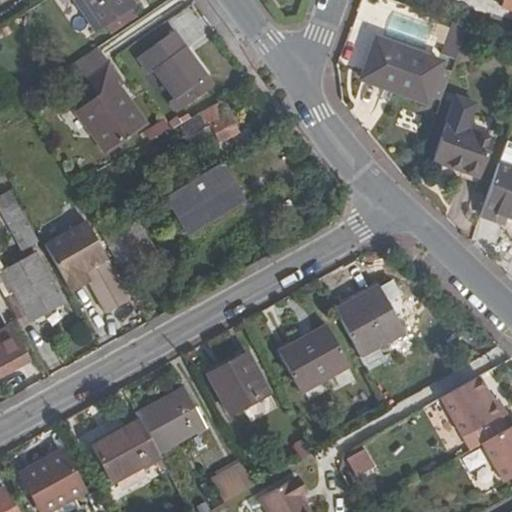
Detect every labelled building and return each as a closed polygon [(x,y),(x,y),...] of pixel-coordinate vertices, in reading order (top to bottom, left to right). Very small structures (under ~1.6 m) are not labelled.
[(140,6),(135,0),(78,0),(100,32),(140,6)] [(441,54),(457,58),(466,27),(450,22),(441,54)] [(181,30),(145,56),(155,71),(161,66),(183,95),(193,88),(203,80),(213,74),(181,30)] [(392,81),(389,88),(423,102),(440,59),(374,36),(361,68),(392,81)] [(81,60),(93,77),(115,62),(104,45),(81,60)] [(115,62),(93,77),(104,93),(83,108),(111,148),(150,121),(122,83),(126,78),(115,62)] [(359,77),(389,88),(392,81),(361,68),(359,77)] [(203,80),(193,88),(198,96),(209,89),(203,80)] [(244,129),(227,100),(209,109),(211,112),(227,139),(244,129)] [(227,139),(211,112),(185,126),(201,154),(227,139)] [(430,158),(476,175),(490,137),(444,120),(430,158)] [(511,164),(500,160),(480,213),(495,219),(499,211),(511,216),(511,164)] [(177,196),(193,226),(215,214),(209,202),(240,184),(229,165),(177,196)] [(209,202),(215,214),(247,197),(240,184),(209,202)] [(0,201),(28,250),(41,242),(14,194),(0,201)] [(138,271),(163,257),(141,217),(106,235),(128,276),(138,271)] [(91,223),(67,236),(109,313),(133,299),(91,223)] [(43,252),(11,270),(32,305),(63,287),(43,252)] [(0,276),(0,278),(24,320),(36,313),(32,305),(11,270),(0,276)] [(138,271),(128,276),(132,281),(141,276),(138,271)] [(32,305),(36,313),(67,295),(63,287),(32,305)] [(382,287),(340,310),(366,356),(408,333),(382,287)] [(329,326),(282,353),(304,393),(352,367),(329,326)] [(14,328),(0,335),(0,377),(0,378),(33,360),(14,328)] [(251,354),(214,374),(235,412),(272,391),(251,354)] [(464,440),(472,454),(485,447),(511,432),(511,424),(498,400),(494,403),(480,378),(441,400),(464,440)] [(189,390),(143,416),(144,418),(163,451),(208,425),(189,390)] [(163,451),(144,418),(96,445),(116,482),(165,455),(163,451)] [(511,432),(485,447),(507,487),(511,484),(511,432)] [(308,459),(320,452),(311,435),(299,442),(308,459)] [(352,479),(375,468),(366,448),(343,459),(352,479)] [(68,452),(26,476),(45,511),(47,511),(89,490),(68,452)] [(261,485),(248,462),(218,478),(231,502),(261,485)] [(301,478),(297,480),(307,497),(310,495),(301,478)] [(312,511),(309,506),(305,498),(307,497),(297,480),(262,500),(268,511),(312,511)] [(21,511),(8,487),(0,491),(0,511),(21,511)]
